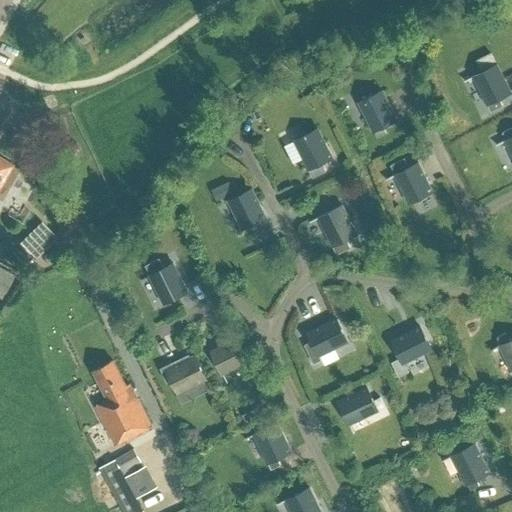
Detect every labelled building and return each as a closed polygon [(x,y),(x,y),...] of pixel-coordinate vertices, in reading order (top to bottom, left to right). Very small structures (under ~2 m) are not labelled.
[(477,59),(482,70),(474,74),(491,110),(503,105),(499,97),(511,92),(497,63),(491,52),(477,59)] [(386,132),(383,125),(396,118),(383,89),(359,101),(373,129),(374,129),(377,136),(386,132)] [(327,170),(322,162),(333,156),(318,127),(295,139),(314,177),(327,170)] [(511,128),(511,127),(502,132),(506,139),(505,139),(511,153),(511,128)] [(71,160),(84,154),(80,144),(67,150),(71,160)] [(0,157),(0,198),(1,199),(19,169),(7,162),(8,162),(0,157)] [(405,157),(390,164),(395,174),(409,201),(432,190),(418,162),(409,167),(405,157)] [(228,199),(242,227),(266,215),(252,187),(228,199)] [(342,205),(319,216),(333,244),(356,232),(342,205)] [(40,221),(29,232),(26,235),(27,236),(22,241),(36,255),(42,249),(55,236),(40,221)] [(159,257),(145,264),(150,274),(164,302),(187,290),(174,263),(164,267),(159,257)] [(0,297),(13,274),(0,266),(0,297)] [(308,331),(313,341),(305,344),(310,355),(318,351),(319,354),(347,341),(337,318),(308,331)] [(392,339),(401,357),(391,362),(399,376),(408,371),(404,362),(432,348),(420,324),(392,339)] [(498,345),(511,372),(511,337),(509,339),(506,332),(496,337),(500,344),(498,345)] [(212,348),(223,372),(252,359),(241,335),(212,348)] [(196,355),(176,364),(174,360),(159,368),(165,379),(169,377),(177,394),(207,379),(196,355)] [(96,404),(116,444),(153,426),(130,382),(126,384),(114,360),(93,371),(107,398),(96,404)] [(380,397),(374,399),(367,386),(339,400),(350,423),(385,406),(380,397)] [(312,409),(330,443),(348,434),(330,400),(312,409)] [(500,401),(493,405),(497,412),(504,409),(500,401)] [(253,408),(240,414),(244,422),(257,416),(253,408)] [(281,464),(277,457),(291,450),(278,422),(254,434),(267,461),(268,461),(272,468),(281,464)] [(479,485),(476,477),(489,471),(476,443),(452,455),(465,482),(467,482),(470,489),(479,485)] [(98,467),(123,511),(137,511),(143,509),(136,496),(157,485),(146,464),(144,465),(134,447),(98,467)] [(322,511),(310,487),(286,498),(293,511),(322,511)]
